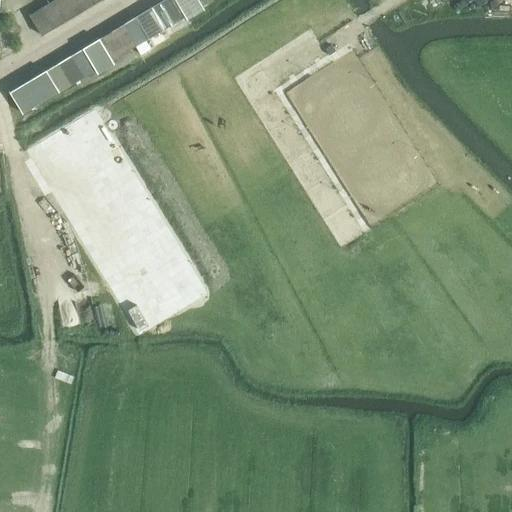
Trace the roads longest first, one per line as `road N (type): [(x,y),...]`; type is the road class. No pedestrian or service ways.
road 1 (track): [(50,392),(45,292),(0,94)]
road 2 (residential): [(0,80),(134,0)]
